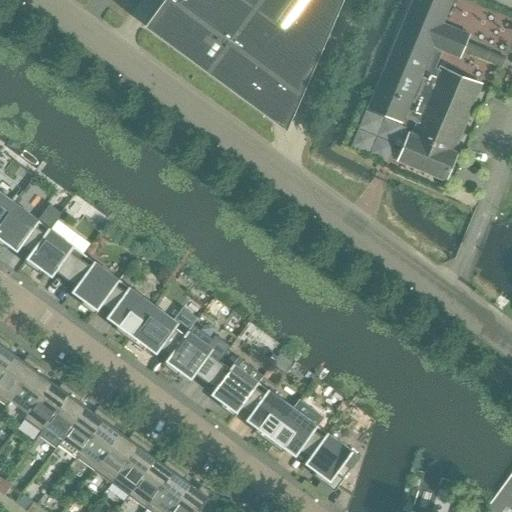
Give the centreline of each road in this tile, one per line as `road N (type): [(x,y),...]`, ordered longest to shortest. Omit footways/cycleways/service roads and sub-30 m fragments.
road 1 (residential): [(511,340),(52,0)]
road 2 (residential): [(0,284),(306,511)]
